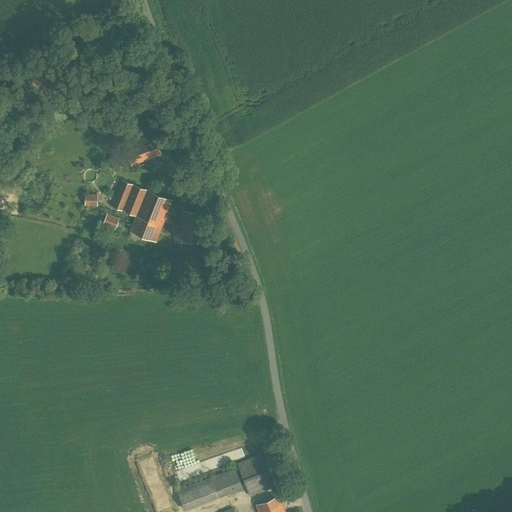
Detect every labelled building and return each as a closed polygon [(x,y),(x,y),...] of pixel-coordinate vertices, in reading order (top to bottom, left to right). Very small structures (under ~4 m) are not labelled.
[(154,133),(124,144),(131,165),(162,155),(154,133)] [(111,205),(136,215),(162,225),(172,199),(121,179),(111,205)] [(85,197),(81,197),(81,204),(85,204),(85,205),(97,206),(98,194),(85,193),(85,197)] [(180,210),(180,242),(204,241),(204,210),(180,210)] [(102,224),(115,230),(120,218),(107,213),(105,219),(101,217),(99,222),(103,223),(102,224)] [(162,225),(136,215),(130,230),(156,241),(162,225)] [(237,463),(250,497),(280,485),(267,451),(237,463)] [(188,486),(187,483),(176,487),(185,510),(243,487),(235,467),(188,486)] [(256,505),(258,511),(285,511),(279,496),(256,505)]
